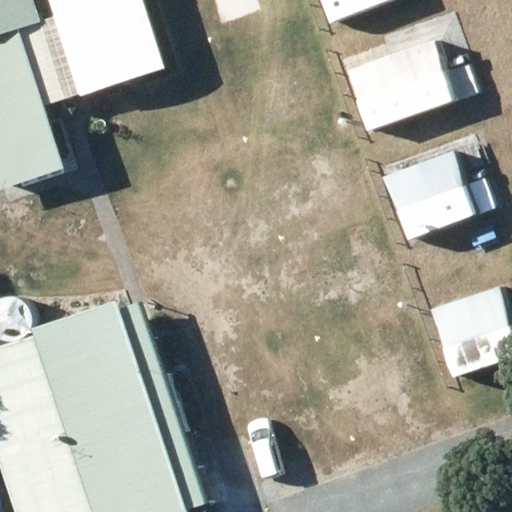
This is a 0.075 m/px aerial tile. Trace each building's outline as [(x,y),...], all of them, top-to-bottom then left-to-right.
[(0,0),(0,168),(81,143),(33,0),(0,0)] [(55,0),(86,95),(88,101),(185,67),(161,0),(55,0)] [(326,0),(334,22),(398,0),(326,0)] [(353,72),(377,135),(490,94),(467,31),(353,72)] [(480,130),(386,160),(412,243),(506,213),(480,130)] [(511,272),(502,246),(430,273),(453,336),(511,314),(511,272)] [(0,306),(0,476),(12,511),(66,511),(180,473),(109,268),(0,306)]
